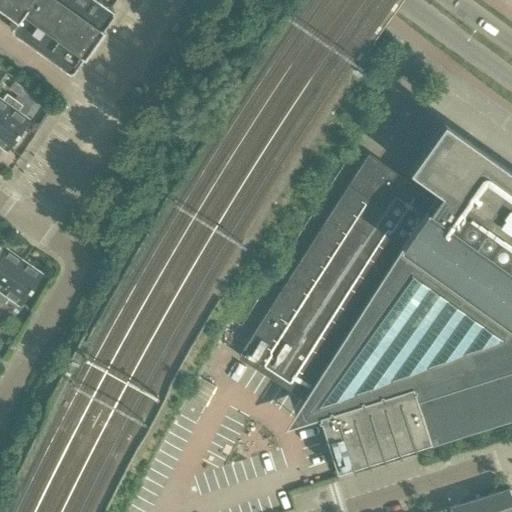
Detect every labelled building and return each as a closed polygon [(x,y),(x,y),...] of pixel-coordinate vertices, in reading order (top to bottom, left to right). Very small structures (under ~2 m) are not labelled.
[(0,0),(0,5),(15,16),(25,0),(0,0)] [(25,0),(15,16),(8,26),(68,68),(110,9),(98,0),(25,0)] [(7,89),(13,93),(16,95),(22,88),(13,81),(7,89)] [(16,95),(13,99),(0,118),(0,143),(6,148),(26,120),(16,113),(30,93),(22,88),(16,95)] [(0,118),(13,99),(4,93),(0,99),(0,118)] [(406,168),(438,191),(432,200),(368,154),(283,286),(281,285),(279,289),(281,290),(239,356),(303,397),(284,427),(317,414),(335,471),(429,441),(429,442),(430,442),(511,415),(511,169),(441,119),(406,168)] [(0,291),(21,262),(3,250),(0,254),(0,291)] [(39,275),(21,262),(0,291),(0,302),(2,304),(8,296),(19,303),(39,275)] [(252,422),(239,446),(264,459),(277,435),(252,422)] [(285,487),(264,493),(269,511),(291,505),(285,487)] [(511,511),(511,498),(508,488),(494,492),(500,511),(511,511)] [(500,511),(494,492),(479,497),(484,511),(500,511)] [(484,511),(479,497),(464,502),(467,511),(484,511)] [(467,511),(464,502),(447,507),(449,511),(467,511)]
